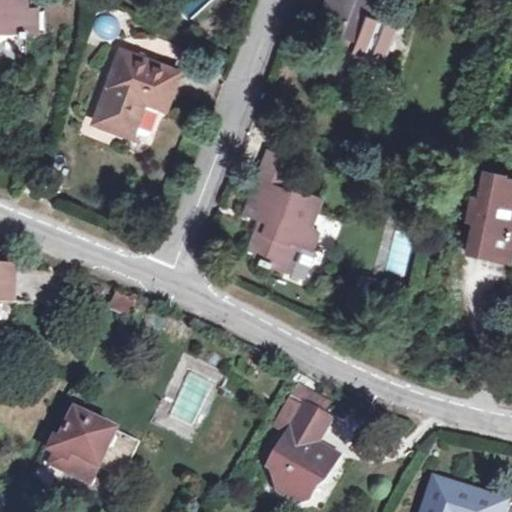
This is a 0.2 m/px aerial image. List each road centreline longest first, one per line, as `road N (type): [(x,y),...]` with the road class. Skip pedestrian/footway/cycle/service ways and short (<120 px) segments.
road 1 (residential): [(511,422),(350,376),(163,285)]
road 2 (residential): [(276,0),(163,285)]
road 3 (residential): [(163,285),(0,218)]
